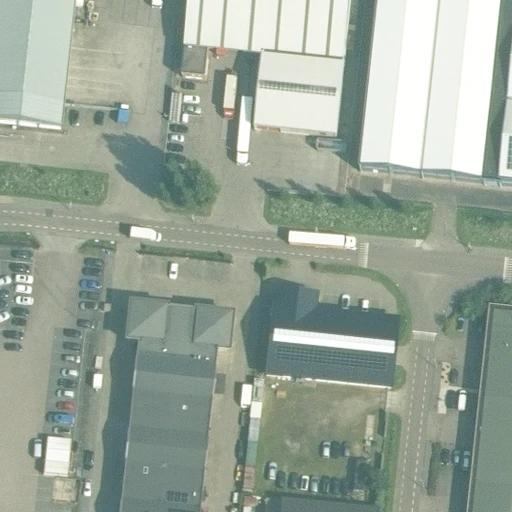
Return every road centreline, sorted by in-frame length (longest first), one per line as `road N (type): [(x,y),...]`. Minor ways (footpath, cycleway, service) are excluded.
road 1 (unclassified): [(0,218),(435,262)]
road 2 (unclassified): [(408,511),(435,262)]
